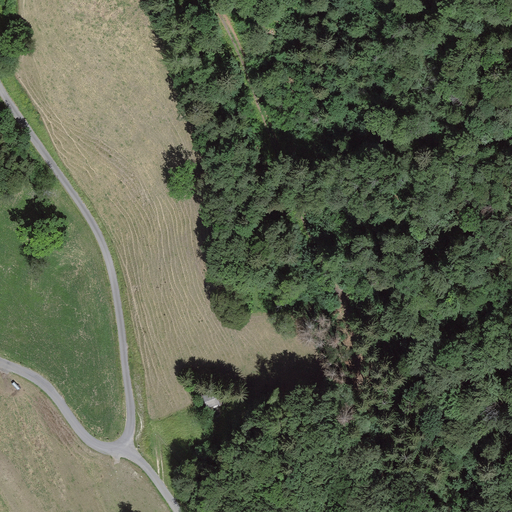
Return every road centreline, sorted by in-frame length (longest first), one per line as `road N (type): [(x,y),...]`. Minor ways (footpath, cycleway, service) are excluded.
road 1 (track): [(0,89),(107,254),(131,417),(121,446)]
road 2 (track): [(213,0),(337,299)]
road 3 (residential): [(0,362),(43,383),(99,446),(121,446),(141,462),(178,511)]
